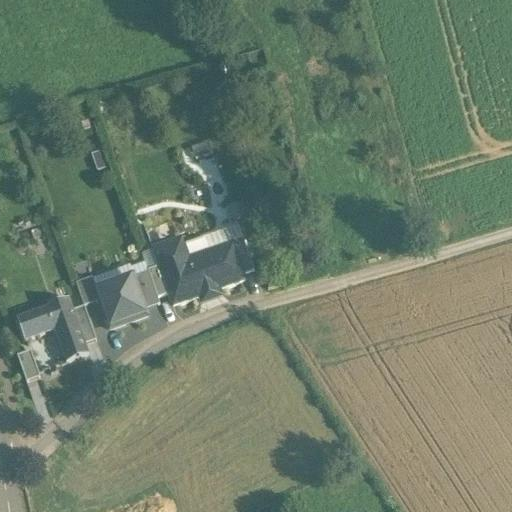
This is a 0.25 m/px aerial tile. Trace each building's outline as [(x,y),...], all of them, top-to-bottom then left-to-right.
[(203,242),(183,249),(175,245),(153,253),(159,270),(169,298),(173,309),(245,284),(243,279),(232,248),(231,249),(208,257),(203,242)] [(243,243),(231,248),(231,249),(232,248),(243,279),(254,275),(243,243)] [(169,298),(159,270),(148,274),(148,276),(158,302),(169,298)] [(148,276),(134,282),(145,314),(160,308),(158,302),(148,276)] [(96,292),(95,292),(99,305),(110,334),(147,320),(145,314),(134,282),(133,279),(96,292)] [(92,282),(76,287),(84,310),(84,311),(99,305),(95,292),(96,292),(92,282)] [(69,303),(46,311),(47,312),(17,323),(25,345),(55,335),(66,368),(89,360),(73,315),(69,303)] [(84,310),(73,315),(85,348),(96,344),(84,311),(84,310)] [(31,355),(17,360),(26,386),(40,381),(31,355)]
